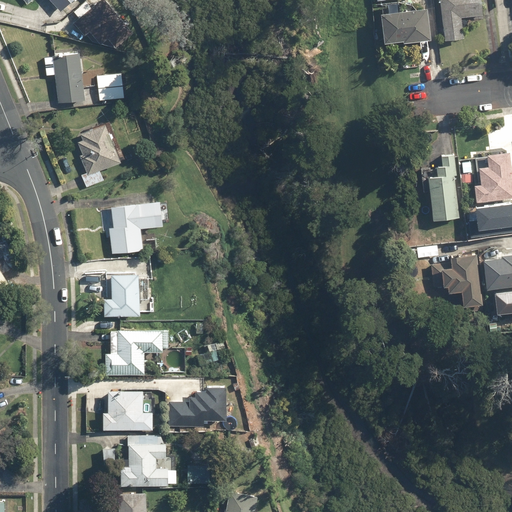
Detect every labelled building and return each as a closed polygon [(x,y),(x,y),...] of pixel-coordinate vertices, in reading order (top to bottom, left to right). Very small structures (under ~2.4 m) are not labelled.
[(23,0),(28,5),(32,0),(50,0),(60,11),(71,0),(23,0)] [(106,0),(96,0),(90,6),(86,0),(69,15),(86,33),(89,31),(100,44),(107,38),(115,47),(133,31),(106,0)] [(464,38),(462,17),(483,15),(481,0),(440,0),(445,40),(464,38)] [(427,7),(399,9),(399,1),(380,3),(383,42),(430,39),(427,7)] [(45,75),(55,74),(57,102),(84,100),(79,51),(53,53),(53,56),(44,57),(45,75)] [(121,72),(97,73),(99,98),(123,97),(121,72)] [(99,170),(120,162),(105,123),(81,133),(83,138),(78,140),(83,153),(79,154),(86,173),(82,175),(86,186),(103,180),(99,170)] [(511,166),(510,151),(486,153),(487,163),(478,164),(479,182),(474,183),(476,199),(511,195),(511,166)] [(441,153),(442,165),(420,166),(422,190),(430,190),(432,219),(458,217),(454,152),(441,153)] [(143,249),(140,227),(162,225),(160,200),(109,206),(113,252),(143,249)] [(469,221),(471,240),(511,235),(511,204),(476,208),(478,220),(469,221)] [(449,252),(450,261),(431,262),(433,286),(446,285),(447,290),(460,288),(461,303),(481,302),(477,250),(449,252)] [(0,286),(9,281),(4,272),(10,268),(0,251),(0,286)] [(511,252),(482,256),(486,293),(511,290),(511,252)] [(106,271),(106,315),(139,315),(139,271),(106,271)] [(511,294),(496,296),(498,317),(511,315),(511,294)] [(188,326),(177,327),(179,341),(190,340),(188,326)] [(117,331),(111,331),(110,352),(105,352),(105,373),(144,374),(145,350),(163,350),(163,328),(118,327),(117,331)] [(187,394),(187,400),(169,400),(169,424),(202,424),(202,417),(225,417),(225,382),(206,382),(206,388),(194,388),(194,394),(187,394)] [(153,410),(142,410),(143,389),(109,388),(108,409),(103,409),(102,427),(152,428),(153,410)] [(167,466),(156,466),(156,456),(166,456),(166,441),(158,441),(158,434),(128,433),(127,465),(121,465),(120,483),(167,484),(167,466)] [(209,463),(187,462),(186,481),(209,482),(209,463)] [(253,511),(257,493),(230,488),(225,511),(253,511)] [(146,511),(147,491),(127,491),(127,505),(118,505),(117,511),(146,511)]
